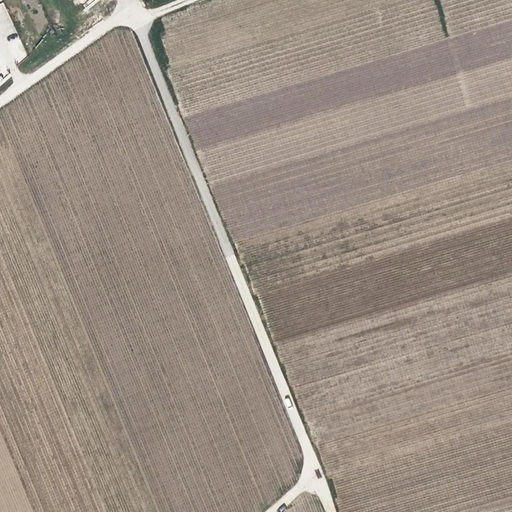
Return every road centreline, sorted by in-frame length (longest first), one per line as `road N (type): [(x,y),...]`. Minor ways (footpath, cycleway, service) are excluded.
road 1 (unclassified): [(136,18),(316,474)]
road 2 (unclassified): [(136,18),(111,21),(0,105)]
